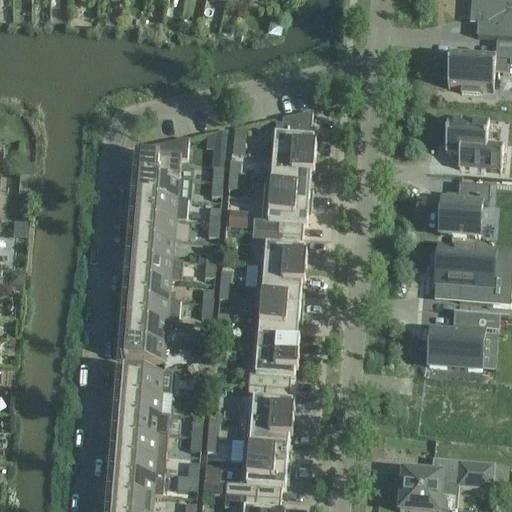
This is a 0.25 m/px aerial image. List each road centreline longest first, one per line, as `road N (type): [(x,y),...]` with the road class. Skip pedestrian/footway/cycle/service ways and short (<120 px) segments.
road 1 (residential): [(82,511),(111,152),(120,124),(138,109),(375,70)]
road 2 (residential): [(337,511),(375,70)]
road 3 (unknown): [(342,429),(511,445)]
